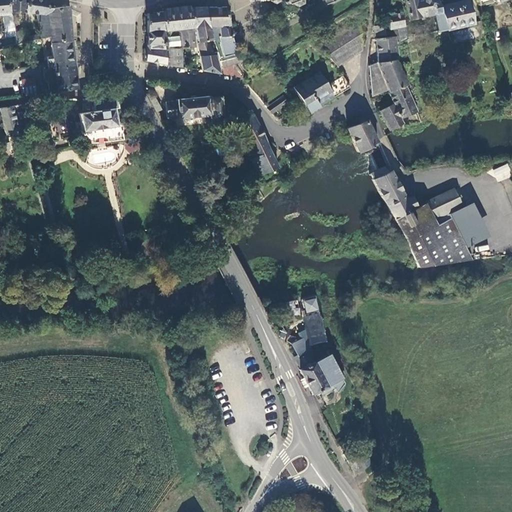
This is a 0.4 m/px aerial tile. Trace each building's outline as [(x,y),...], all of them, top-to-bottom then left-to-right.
[(10,12),(9,0),(0,0),(0,15),(4,15),(10,14),(10,12)] [(26,0),(9,0),(10,12),(13,12),(26,14),(26,0)] [(47,0),(45,0),(26,0),(26,14),(37,16),(48,11),(47,0)] [(418,0),(415,1),(414,0),(405,0),(409,20),(434,15),(431,0),(418,0)] [(468,2),(439,8),(446,33),(474,27),(468,2)] [(48,11),(37,16),(40,35),(41,40),(49,38),(50,44),(71,42),(68,8),(48,11)] [(194,29),(192,8),(163,12),(165,29),(165,30),(165,31),(167,31),(167,29),(173,29),(179,29),(180,49),(186,48),(186,52),(190,52),(190,48),(193,48),(192,29),(194,29)] [(208,31),(207,8),(192,8),(194,29),(195,29),(197,43),(206,42),(211,41),(210,37),(207,31),(208,31)] [(231,36),(224,8),(207,8),(208,31),(207,31),(210,37),(211,41),(211,42),(215,41),(216,48),(220,62),(222,69),(223,69),(234,65),(238,63),(236,58),(230,36),(231,36)] [(13,12),(10,12),(10,14),(4,15),(9,47),(17,45),(16,31),(13,12)] [(165,29),(163,12),(147,14),(147,16),(146,45),(163,45),(162,30),(165,30),(165,29)] [(403,14),(386,16),(387,30),(395,28),(403,27),(405,27),(403,14)] [(364,15),(315,45),(337,66),(362,51),(364,15)] [(383,26),(374,28),(376,38),(384,36),(383,26)] [(406,40),(403,27),(395,28),(398,43),(406,40)] [(18,46),(41,40),(40,35),(23,40),(21,30),(16,31),(17,45),(18,46)] [(376,40),(379,63),(396,60),(397,60),(395,37),(376,40)] [(77,89),(71,42),(50,44),(52,58),(48,58),(49,70),(42,71),(44,82),(47,82),(49,92),(56,90),(56,92),(77,89)] [(201,72),(218,75),(215,64),(214,57),(212,54),(206,42),(197,43),(201,72)] [(146,61),(164,65),(164,49),(146,49),(146,50),(143,50),(143,53),(146,54),(146,61)] [(167,50),(167,65),(181,68),(180,52),(180,50),(174,50),(167,50)] [(389,93),(405,87),(407,87),(396,60),(379,63),(378,63),(378,64),(369,66),(373,98),(389,93)] [(223,76),(240,79),(240,76),(234,65),(223,69),(223,76)] [(304,104),(329,89),(326,85),(327,84),(320,70),(294,85),(304,104)] [(329,89),(345,79),(342,75),(327,84),(326,85),(329,89)] [(21,80),(24,97),(37,94),(36,85),(34,85),(33,78),(21,80)] [(334,97),(350,87),(345,79),(329,89),(334,97)] [(400,120),(416,114),(405,87),(389,93),(394,105),(380,112),(390,131),(401,124),(400,120)] [(309,112),(334,97),(329,89),(304,104),(309,112)] [(117,109),(116,96),(92,99),(94,112),(78,114),(81,132),(114,127),(112,110),(117,109)] [(150,98),(156,111),(161,109),(154,96),(150,98)] [(222,125),(220,98),(208,99),(207,98),(176,101),(176,102),(165,103),(165,104),(163,104),(163,109),(165,109),(167,119),(178,117),(178,119),(209,116),(210,125),(222,125)] [(267,108),(272,114),(287,104),(283,98),(267,108)] [(19,137),(12,107),(0,109),(0,114),(0,117),(2,124),(4,131),(10,130),(12,138),(19,137)] [(258,177),(276,168),(273,161),(267,147),(262,137),(263,136),(259,128),(252,116),(246,120),(237,125),(238,127),(245,141),(250,149),(243,153),(248,162),(250,160),(258,177)] [(357,153),(376,144),(365,121),(347,129),(357,153)] [(0,139),(0,152),(4,151),(6,153),(10,153),(8,144),(6,138),(0,139)] [(239,145),(243,153),(250,149),(245,141),(239,145)] [(11,155),(16,154),(14,146),(13,143),(8,144),(10,153),(11,155)] [(2,159),(29,161),(27,155),(20,153),(16,154),(11,155),(10,153),(6,153),(4,151),(0,152),(2,159)] [(475,165),(469,168),(471,174),(477,171),(475,165)] [(388,175),(387,171),(372,178),(391,221),(395,219),(410,251),(415,260),(419,264),(423,265),(428,265),(445,260),(431,230),(454,220),(456,219),(453,212),(467,206),(460,190),(425,205),(433,222),(422,227),(415,210),(411,200),(403,202),(391,173),(388,175)] [(425,205),(415,210),(422,227),(433,222),(425,205)] [(185,226),(193,223),(190,216),(182,220),(185,226)] [(431,230),(445,260),(471,256),(454,220),(431,230)] [(48,274),(57,271),(55,264),(47,267),(48,274)] [(333,354),(317,361),(312,352),(314,351),(307,336),(295,341),(301,353),(298,354),(303,367),(302,367),(307,378),(309,382),(314,393),(321,390),(323,393),(331,390),(330,386),(335,383),(345,379),(333,354)] [(349,451),(342,454),(352,475),(364,469),(370,467),(364,453),(358,456),(357,455),(352,457),(349,451)]
